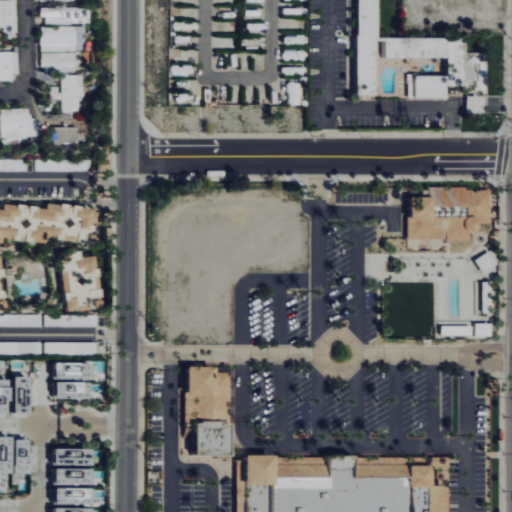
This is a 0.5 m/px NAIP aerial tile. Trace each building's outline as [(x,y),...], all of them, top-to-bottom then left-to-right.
[(15,0),(0,0),(0,30),(16,30),(15,0)] [(371,0),(370,95),(351,95),(351,0),(371,0)] [(41,51),(84,50),(83,27),(88,27),(88,6),(41,7),(42,25),(40,25),(41,51)] [(459,35),(459,50),(482,49),(482,112),(463,112),(463,88),(439,88),(439,96),(405,96),(404,74),(443,74),(443,55),(379,56),(379,36),(459,35)] [(18,51),(0,51),(0,79),(12,80),(12,74),(19,73),(18,51)] [(41,68),(82,67),(81,52),(41,53),(41,68)] [(61,111),(81,110),(80,74),(60,75),(61,111)] [(51,142),(75,143),(76,127),(51,127),(51,142)] [(425,198),(425,186),(462,186),(462,190),(487,190),(487,222),(474,222),(474,228),(470,232),(465,232),(465,241),(441,241),(441,238),(404,239),(404,217),(406,217),(406,198),(425,198)] [(0,208),(1,202),(13,204),(13,203),(34,205),(34,207),(44,208),(45,202),(57,203),(57,202),(79,205),(78,206),(90,208),(90,209),(97,210),(93,242),(82,241),(82,242),(53,239),(53,237),(43,236),(42,242),(30,241),(30,242),(21,241),(21,240),(18,240),(18,241),(9,240),(10,238),(0,237),(0,208)] [(72,310),(65,311),(64,301),(62,301),(57,253),(78,251),(78,257),(92,255),(93,268),(95,267),(97,277),(96,277),(97,288),(98,288),(99,297),(97,297),(98,307),(92,308),(92,309),(72,312),(72,310)] [(468,337),(484,337),(484,324),(469,324),(468,337)] [(435,335),(465,336),(465,326),(435,326),(435,335)] [(47,381),(47,366),(83,366),(83,381),(47,381)] [(225,373),(225,456),(188,456),(188,424),(182,424),(182,367),(209,367),(209,373),(225,373)] [(30,413),(31,376),(15,376),(15,389),(11,389),(11,412),(30,413)] [(9,379),(0,378),(0,414),(10,414),(9,379)] [(5,379),(21,379),(21,416),(5,416),(5,379)] [(47,385),(82,385),(82,400),(47,401),(47,385)] [(6,443),(22,443),(22,477),(5,477),(6,443)] [(92,448),(56,448),(55,464),(92,465),(92,448)] [(445,457),(445,511),(233,511),(233,474),(241,474),(241,458),(445,457)] [(92,468),(56,468),(56,484),(92,484),(92,468)] [(92,503),(92,488),(56,488),(56,503),(92,503)]
